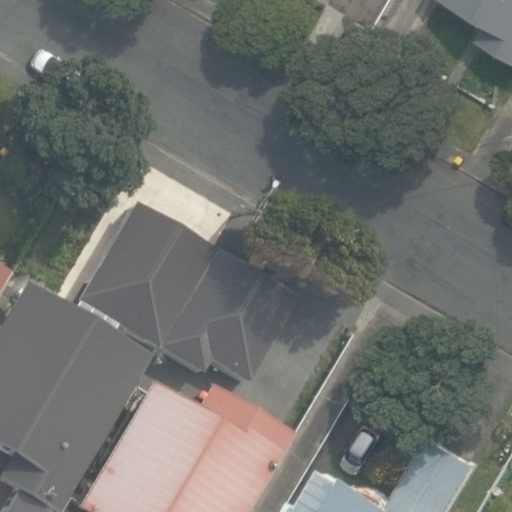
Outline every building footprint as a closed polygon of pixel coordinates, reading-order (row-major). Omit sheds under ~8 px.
[(486,41),(511,55),(511,0),(450,0),(495,26),(486,41)] [(152,355),(156,348),(191,283),(208,252),(168,230),(149,263),(114,244),(76,312),(152,355)] [(191,283),(156,348),(196,370),(232,307),(191,283)] [(0,510),(0,511),(56,511),(145,358),(17,284),(0,314),(0,456),(4,459),(0,466),(0,485),(11,492),(0,510)] [(245,511),(289,440),(275,432),(279,424),(245,403),(240,411),(204,389),(191,411),(147,385),(70,510),(74,511),(245,511)] [(458,511),(485,466),(437,439),(404,496),(383,486),(361,486),(328,467),(306,505),(297,499),(289,511),(458,511)]
